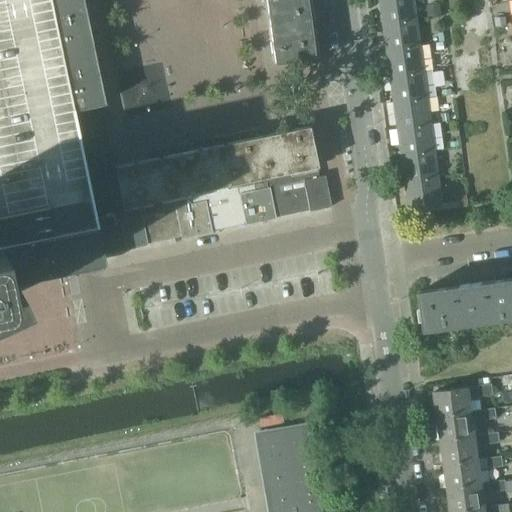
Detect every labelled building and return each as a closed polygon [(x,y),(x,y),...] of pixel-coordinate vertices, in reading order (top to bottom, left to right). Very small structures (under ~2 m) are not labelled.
[(0,0),(0,307),(21,297),(14,281),(6,282),(4,275),(63,263),(67,262),(70,262),(103,255),(82,161),(83,160),(82,157),(72,110),(101,104),(103,103),(82,0),(0,0)] [(308,20),(313,19),(309,0),(264,0),(273,62),(277,62),(277,63),(281,62),(300,59),(300,66),(319,63),(314,29),(309,29),(308,20)] [(380,0),(383,22),(416,18),(413,0),(380,0)] [(442,14),(440,4),(426,5),(428,16),(442,14)] [(507,26),(506,17),(495,19),(496,27),(507,26)] [(416,18),(383,22),(387,49),(420,44),(416,18)] [(424,71),(420,44),(387,49),(391,75),(424,71)] [(427,97),(424,71),(391,75),(394,102),(427,97)] [(431,123),(427,97),(394,102),(398,128),(431,123)] [(101,104),(72,110),(82,157),(111,151),(101,104)] [(435,150),(431,123),(398,128),(402,154),(435,150)] [(252,189),(258,221),(259,221),(259,222),(260,221),(274,218),(274,219),(275,219),(275,217),(308,210),(309,212),(310,212),(309,210),(329,206),(329,208),(330,207),(324,176),(318,177),(316,168),(307,126),(243,140),(251,181),(252,189)] [(251,181),(243,140),(179,153),(187,194),(189,203),(195,234),(195,235),(196,235),(196,234),(210,231),(210,232),(211,232),(211,230),(244,224),(245,225),(246,225),(245,224),(258,221),(252,189),(251,181)] [(435,150),(402,154),(405,181),(438,176),(435,150)] [(83,160),(82,161),(103,255),(126,250),(126,248),(119,215),(124,214),(114,166),(114,167),(111,151),(82,157),(83,160)] [(189,203),(187,194),(179,153),(114,166),(124,214),(119,215),(126,248),(146,244),(146,246),(147,245),(147,244),(180,237),(181,239),(182,238),(181,237),(195,234),(189,203)] [(442,203),(438,176),(405,181),(409,207),(442,203)] [(468,205),(467,197),(456,198),(457,206),(468,205)] [(63,263),(4,275),(6,282),(14,281),(104,262),(103,255),(70,262),(67,262),(63,263)] [(511,317),(511,277),(477,283),(482,322),(511,317)] [(482,322),(477,283),(421,290),(426,330),(482,322)] [(509,385),(508,376),(500,377),(501,386),(509,385)] [(494,395),(492,384),(477,386),(479,397),(494,395)] [(469,386),(434,391),(438,415),(472,410),(469,386)] [(480,409),(482,419),(497,417),(495,407),(480,409)] [(472,410),(438,415),(441,439),(475,434),(472,410)] [(321,511),(307,426),(261,434),(262,436),(280,433),(282,444),(264,447),(274,511),(321,511)] [(498,431),(483,433),(485,444),(500,442),(498,431)] [(475,434),(441,439),(444,463),(479,458),(475,434)] [(502,455),(486,457),(488,468),(503,466),(502,455)] [(479,458),(444,463),(448,487),(482,482),(480,469),(488,468),(486,457),(479,458)] [(505,479),(490,481),(492,492),(507,490),(505,479)] [(482,482),(448,487),(451,511),(485,506),(482,482)] [(494,511),(509,511),(508,503),(494,505),(494,511)]
